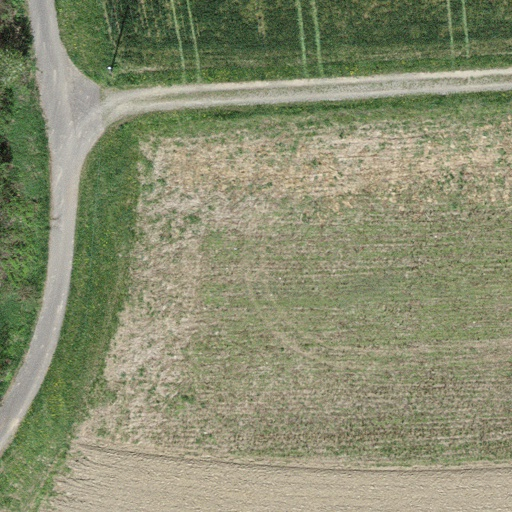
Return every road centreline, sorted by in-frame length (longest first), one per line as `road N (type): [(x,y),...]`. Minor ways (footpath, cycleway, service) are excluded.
road 1 (track): [(56,107),(360,110),(511,98)]
road 2 (unclassified): [(41,0),(65,163),(65,219),(49,323),(0,425)]
